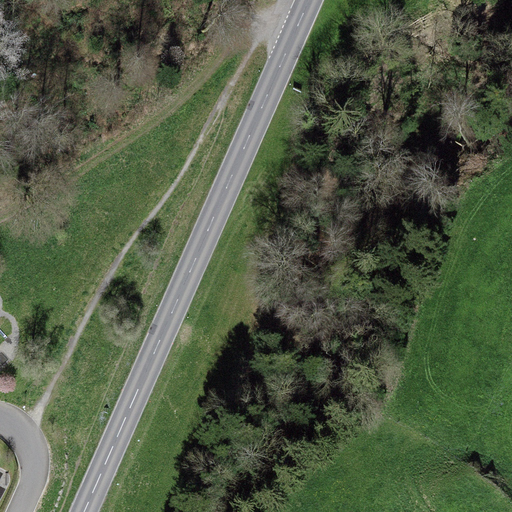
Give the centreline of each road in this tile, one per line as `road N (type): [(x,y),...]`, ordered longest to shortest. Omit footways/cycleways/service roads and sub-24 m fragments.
road 1 (secondary): [(84,511),(309,0)]
road 2 (track): [(0,213),(147,133),(272,0)]
